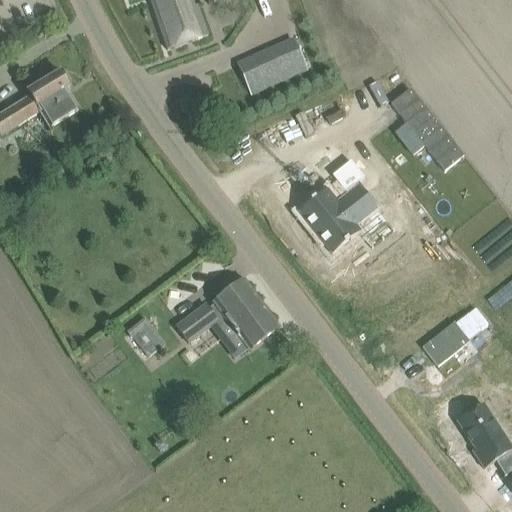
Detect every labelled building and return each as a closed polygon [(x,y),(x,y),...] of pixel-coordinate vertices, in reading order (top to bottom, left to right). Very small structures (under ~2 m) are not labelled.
[(193,0),(150,0),(168,52),(209,38),(198,6),(195,6),(193,0)] [(412,0),(392,0),(300,37),(313,69),(422,25),(412,0)] [(271,50),(248,60),(263,93),(285,82),(271,50)] [(28,94),(31,98),(0,117),(0,136),(1,138),(37,116),(41,123),(44,121),(50,130),(79,112),(66,92),(70,90),(61,74),(28,94)] [(375,213),(357,191),(338,206),(328,192),(299,215),(332,257),(361,234),(356,228),(375,213)] [(175,329),(189,346),(218,324),(222,329),(227,325),(248,353),(278,330),(244,284),(209,310),(206,306),(175,329)] [(125,336),(145,362),(164,347),(144,321),(125,336)] [(505,481),(511,492),(511,456),(511,454),(511,453),(511,449),(484,406),(457,424),(475,452),(472,453),(484,472),(496,464),(506,480),(505,481)]
